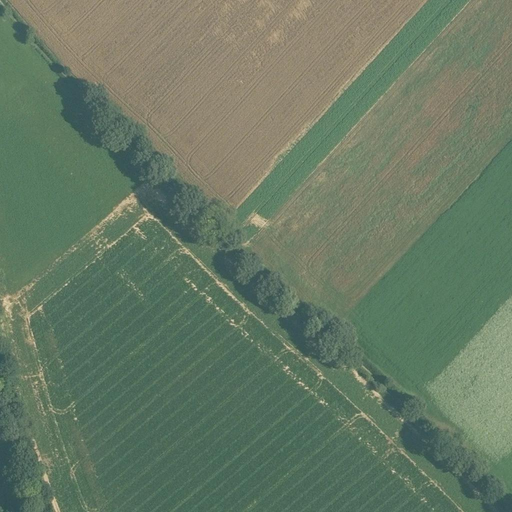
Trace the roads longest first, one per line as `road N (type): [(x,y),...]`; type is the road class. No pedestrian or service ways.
road 1 (track): [(505,511),(211,231),(0,5)]
road 2 (track): [(0,324),(53,511)]
